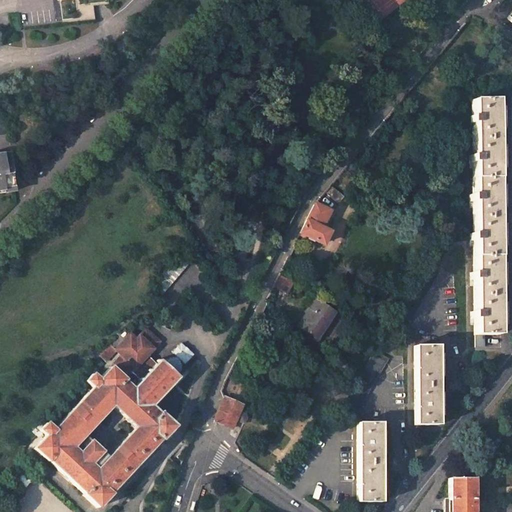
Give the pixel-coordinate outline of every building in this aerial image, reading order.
[(484,335),(498,335),(498,317),(497,282),(497,244),(496,205),(496,163),(496,124),(495,101),(473,100),(473,118),(471,118),(471,129),(473,129),(474,157),(471,157),(471,167),(474,167),(474,196),(472,196),(472,207),(474,207),(474,236),(472,236),(472,246),(474,246),(474,275),(472,275),(472,286),(474,286),(475,314),(472,314),(472,321),(475,322),(475,335),(476,335),(476,348),(483,348),(484,335)] [(0,189),(10,188),(6,155),(0,155),(0,189)] [(325,192),(337,202),(342,196),(330,185),(325,192)] [(326,211),(315,205),(305,223),(300,234),(322,244),(323,242),(325,243),(328,237),(326,235),(328,232),(324,230),(319,228),(326,211)] [(326,211),(319,228),(324,230),(331,214),(326,211)] [(194,257),(183,246),(150,282),(162,292),(194,257)] [(425,264),(393,318),(406,326),(437,272),(425,264)] [(314,301),(308,310),(311,312),(300,328),(315,339),(320,331),(322,333),(334,315),(314,301)] [(150,405),(131,387),(123,379),(131,370),(140,378),(157,360),(148,352),(159,340),(146,327),(136,337),(130,331),(116,345),(110,339),(99,351),(107,359),(117,348),(122,353),(98,378),(90,370),(81,378),(90,387),(51,429),(42,420),(35,427),(44,435),(32,448),(46,461),(47,460),(82,493),(82,494),(96,508),(110,494),(108,492),(158,439),(160,441),(173,426),(159,412),(157,413),(150,405)] [(131,387),(150,405),(178,375),(176,373),(178,370),(179,367),(179,365),(179,363),(178,361),(181,358),(185,361),(195,352),(182,340),(173,350),(178,354),(175,357),(173,356),(171,355),(169,355),(169,354),(167,354),(167,356),(166,357),(163,359),(162,360),(160,357),(157,360),(140,378),(131,387)] [(438,425),(438,346),(415,347),(415,364),(415,412),(415,425),(438,425)] [(375,350),(352,388),(343,404),(356,412),(387,358),(375,350)] [(225,398),(214,421),(221,425),(231,429),(242,406),(225,398)] [(380,502),(379,423),(356,423),(356,444),(356,487),(356,502),(380,502)] [(27,473),(20,472),(15,478),(17,485),(25,487),(30,480),(27,473)] [(472,511),(472,479),(448,479),(448,501),(445,501),(445,508),(445,511),(472,511)]
